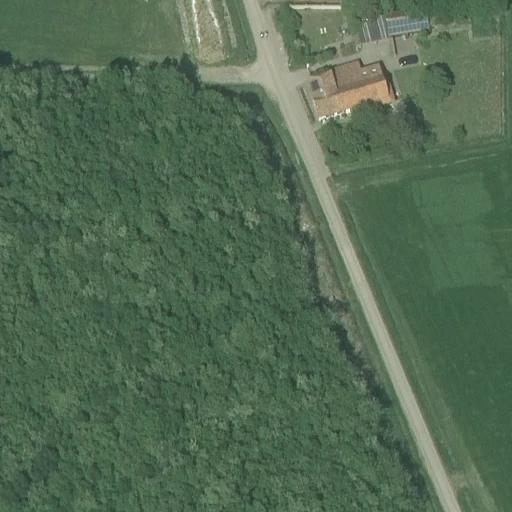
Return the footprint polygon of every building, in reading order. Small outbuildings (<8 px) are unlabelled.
[(425,9),(381,17),(387,38),(426,32),(425,9)] [(381,17),(348,26),(355,52),(388,43),(387,38),(381,17)] [(492,20),(471,20),(471,38),(492,38),(492,20)] [(485,58),(492,52),(486,46),(480,53),(485,58)] [(306,83),(317,124),(400,102),(393,79),(382,82),(379,69),(359,74),(356,64),(326,72),(328,78),(306,83)]
